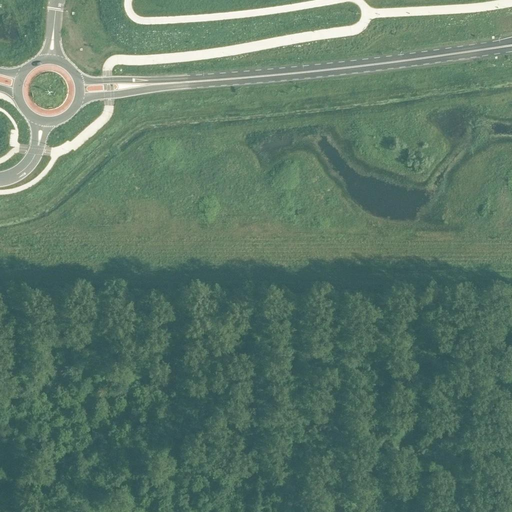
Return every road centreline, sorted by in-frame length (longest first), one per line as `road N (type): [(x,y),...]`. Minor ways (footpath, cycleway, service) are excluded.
road 1 (unknown): [(511,239),(105,241),(25,227),(0,214)]
road 2 (primary): [(152,84),(511,45)]
